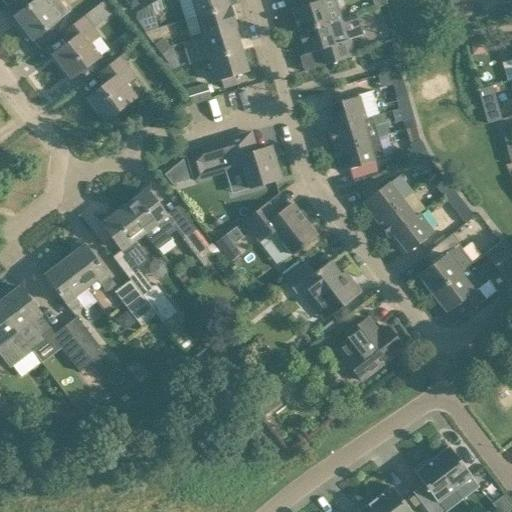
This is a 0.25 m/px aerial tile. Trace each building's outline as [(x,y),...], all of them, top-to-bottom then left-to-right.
[(32,41),(48,29),(57,22),(69,13),(58,0),(36,0),(14,18),(21,27),(18,29),(26,41),(30,39),(32,41)] [(139,5),(135,0),(127,0),(125,2),(130,10),(131,10),(139,5)] [(190,0),(196,16),(228,7),(225,0),(190,0)] [(291,9),(298,32),(327,23),(341,19),(334,0),(305,0),(307,4),(291,9)] [(384,0),(371,0),(374,8),(386,5),(384,0)] [(101,4),(95,8),(103,19),(113,12),(104,1),(101,4)] [(136,14),(135,19),(144,32),(158,28),(151,5),(147,8),(136,14)] [(202,37),(202,38),(234,28),(237,28),(230,6),(228,7),(196,16),(196,18),(198,17),(204,36),(202,37)] [(327,23),(298,32),(306,54),(312,52),(315,63),(324,61),(326,65),(345,59),(352,57),(347,40),(365,34),(358,14),(341,19),(327,23)] [(83,16),(79,19),(63,31),(71,42),(53,55),(71,79),(100,57),(90,44),(99,37),(83,16)] [(378,33),(382,43),(396,37),(392,27),(378,33)] [(202,38),(209,60),(241,50),(234,28),(202,38)] [(154,45),(161,54),(170,47),(162,38),(154,45)] [(170,47),(161,54),(162,56),(158,60),(167,72),(180,67),(177,57),(170,47)] [(241,50),(209,60),(216,82),(221,80),(223,88),(237,84),(234,76),(248,72),(241,50)] [(120,57),(112,63),(96,75),(104,86),(86,99),(104,122),(136,98),(126,85),(135,78),(120,57)] [(207,85),(187,91),(191,104),(210,98),(207,85)] [(395,97),(399,109),(409,106),(406,94),(395,97)] [(326,106),(333,128),(361,120),(365,119),(358,96),(326,106)] [(409,106),(399,109),(402,120),(413,117),(409,106)] [(497,107),(483,111),(487,124),(494,122),(500,120),(497,107)] [(149,110),(142,114),(146,121),(153,117),(149,110)] [(328,129),(335,150),(380,136),(374,117),(365,119),(361,120),(333,128),(328,129)] [(511,131),(503,134),(505,141),(511,139),(511,131)] [(250,132),(190,151),(185,153),(193,178),(227,167),(241,163),(249,189),(280,179),(270,147),(256,151),(250,132)] [(380,136),(335,150),(341,171),(373,162),(372,159),(385,155),(380,136)] [(409,145),(415,155),(425,150),(419,139),(409,145)] [(425,150),(415,155),(420,166),(430,161),(425,150)] [(180,184),(191,171),(179,161),(169,174),(180,184)] [(435,187),(442,196),(451,189),(444,179),(435,187)] [(362,203),(375,220),(401,199),(388,182),(362,203)] [(451,189),(442,196),(450,205),(459,198),(451,189)] [(124,208),(144,234),(157,251),(171,239),(169,236),(176,230),(146,190),(124,208)] [(389,238),(393,235),(392,235),(415,217),(401,199),(375,220),(389,238)] [(267,203),(251,216),(243,221),(259,242),(273,231),(292,255),(317,236),(292,203),(276,216),(267,203)] [(134,241),(144,234),(124,208),(101,225),(121,250),(134,241)] [(392,235),(393,235),(406,253),(433,233),(418,214),(415,217),(392,235)] [(183,240),(200,262),(207,272),(224,259),(212,243),(205,248),(193,232),(183,240)] [(430,291),(432,294),(459,273),(467,267),(473,263),(459,245),(459,244),(452,234),(428,252),(435,262),(418,275),(423,283),(422,284),(428,292),(430,291)] [(218,246),(230,261),(243,252),(230,236),(218,246)] [(75,253),(64,261),(85,288),(96,280),(105,293),(115,285),(109,278),(81,240),(71,247),(75,253)] [(485,253),(492,261),(504,277),(511,270),(511,257),(506,250),(499,241),(485,253)] [(85,288),(64,261),(53,269),(49,264),(40,271),(69,309),(78,302),(74,297),(85,288)] [(306,262),(290,274),(284,279),(296,294),(305,287),(313,297),(309,301),(325,321),(360,293),(345,273),(341,276),(330,261),(314,273),(306,262)] [(459,273),(432,294),(434,297),(433,298),(439,306),(440,305),(446,313),(481,286),(467,267),(459,273)] [(129,281),(155,314),(170,334),(178,329),(179,328),(171,317),(176,312),(156,285),(150,285),(140,273),(129,281)] [(141,326),(155,314),(129,281),(115,292),(141,326)] [(19,287),(0,301),(0,308),(32,350),(44,340),(41,337),(51,329),(40,315),(41,315),(19,287)] [(32,350),(0,308),(0,354),(7,363),(17,355),(20,359),(32,350)] [(115,320),(122,329),(133,322),(126,312),(115,320)] [(76,317),(64,327),(97,369),(109,359),(103,352),(76,317)] [(343,359),(359,382),(403,348),(386,327),(378,333),(367,318),(346,334),(348,336),(335,346),(344,358),(343,359)] [(212,343),(217,332),(200,324),(195,337),(207,341),(203,345),(206,348),(212,343)] [(97,369),(64,327),(51,337),(70,360),(79,371),(81,370),(88,379),(98,371),(97,369)] [(178,329),(170,334),(180,347),(187,342),(178,329)] [(223,340),(211,350),(219,360),(232,350),(223,340)] [(237,356),(222,367),(242,393),(257,382),(237,356)] [(147,366),(156,378),(167,369),(158,357),(147,366)] [(264,419),(283,405),(269,386),(251,400),(264,419)] [(78,418),(61,404),(49,418),(66,432),(78,418)] [(448,446),(431,459),(455,490),(472,477),(448,446)] [(424,485),(413,493),(427,511),(443,511),(437,503),(455,490),(431,459),(414,472),(424,485)] [(410,511),(391,486),(374,499),(383,511),(410,511)] [(511,506),(505,497),(494,505),(498,511),(506,511),(511,508),(511,506)] [(383,511),(374,499),(356,511),(383,511)]
